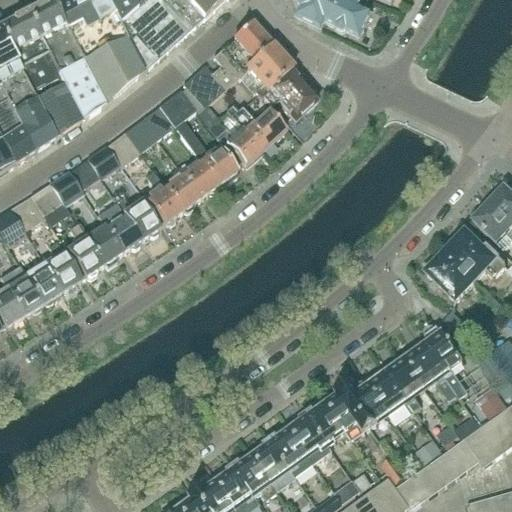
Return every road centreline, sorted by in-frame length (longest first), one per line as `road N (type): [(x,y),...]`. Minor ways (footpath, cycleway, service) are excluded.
road 1 (residential): [(84,471),(308,330),(402,249),(492,138)]
road 2 (residential): [(381,89),(331,158),(188,272),(0,384)]
road 3 (residential): [(0,199),(95,138),(254,2)]
road 4 (residential): [(381,89),(286,38),(254,2)]
road 5 (residential): [(492,138),(381,89)]
